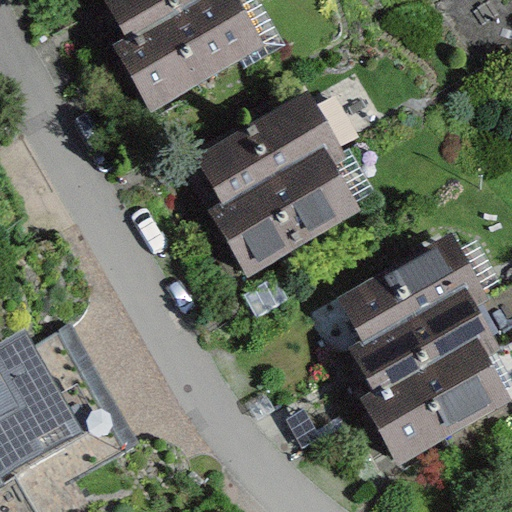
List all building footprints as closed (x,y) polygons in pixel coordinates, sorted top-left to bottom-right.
[(138,0),(121,9),(114,11),(137,57),(239,7),(251,2),(249,0),(138,0)] [(116,0),(121,9),(138,0),(116,0)] [(137,57),(125,66),(155,122),(268,62),(239,7),(137,57)] [(315,110),(205,163),(231,215),(330,163),(339,158),(315,110)] [(209,229),(247,293),(365,224),(330,163),(231,215),(209,229)] [(464,249),(343,310),(367,358),(472,306),(489,298),(464,249)] [(367,358),(356,364),(380,412),(484,360),(496,354),(472,306),(367,358)] [(34,344),(0,362),(0,489),(88,442),(34,344)] [(380,412),(368,421),(398,476),(511,413),(511,410),(484,360),(380,412)]
